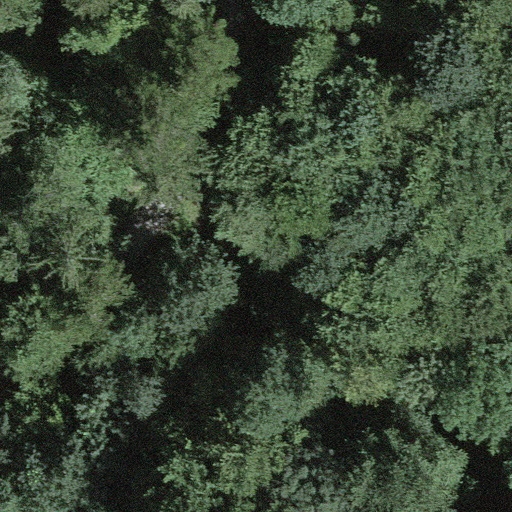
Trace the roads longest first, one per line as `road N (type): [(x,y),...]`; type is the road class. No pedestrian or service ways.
road 1 (track): [(132,511),(234,268),(229,63)]
road 2 (track): [(0,354),(129,255),(229,63),(232,0)]
